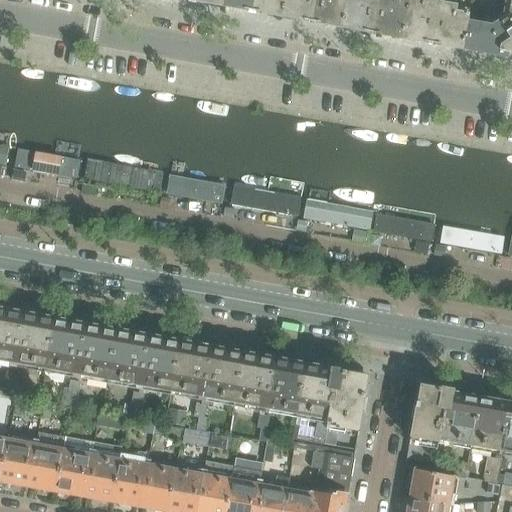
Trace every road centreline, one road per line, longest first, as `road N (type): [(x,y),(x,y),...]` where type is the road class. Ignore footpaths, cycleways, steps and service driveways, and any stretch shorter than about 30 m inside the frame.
road 1 (residential): [(0,10),(511,103)]
road 2 (tertiary): [(402,329),(0,256)]
road 3 (residential): [(371,511),(402,329)]
